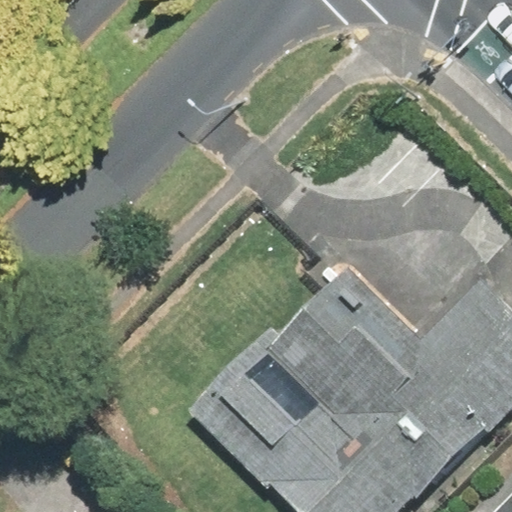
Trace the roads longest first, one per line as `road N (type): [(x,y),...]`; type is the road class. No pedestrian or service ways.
road 1 (tertiary): [(277,0),(0,280)]
road 2 (tertiary): [(0,96),(97,0)]
